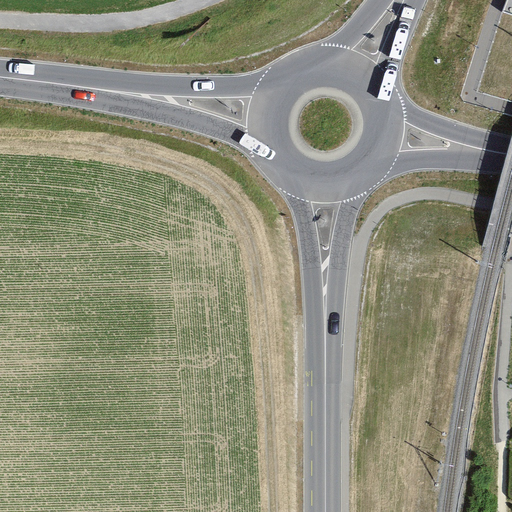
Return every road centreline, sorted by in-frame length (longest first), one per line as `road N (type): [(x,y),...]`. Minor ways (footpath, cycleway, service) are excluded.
road 1 (primary): [(290,74),(221,87),(76,86)]
road 2 (primary): [(76,86),(207,124),(277,155)]
road 3 (track): [(0,20),(103,21),(206,0)]
road 4 (unclassified): [(325,511),(325,318)]
road 5 (unclassified): [(292,170),(325,318)]
road 6 (unclassified): [(325,318),(355,172)]
road 7 (tertiary): [(363,166),(503,154)]
road 8 (tertiary): [(503,154),(378,96)]
